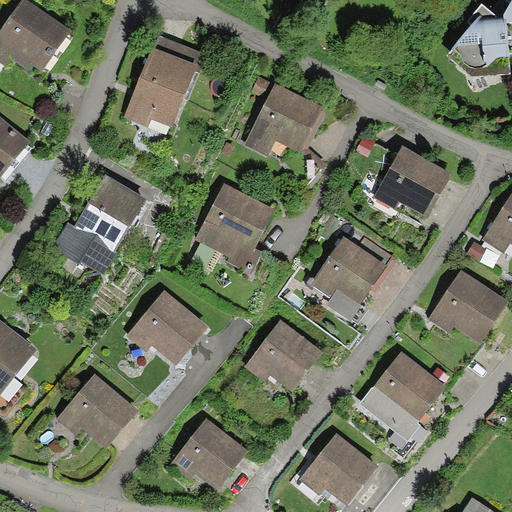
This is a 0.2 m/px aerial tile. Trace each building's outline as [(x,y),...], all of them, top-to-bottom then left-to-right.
[(473,31),(448,60),(472,82),(511,80),(509,58),(511,57),(511,0),(509,0),(507,4),(511,7),(511,10),(504,22),(497,23),(482,10),(468,26),(473,31)] [(0,58),(11,67),(15,61),(44,83),(74,43),(22,4),(0,33),(0,58)] [(206,61),(158,41),(124,120),(172,141),(206,61)] [(321,119),(272,91),(242,144),(290,172),(321,119)] [(0,185),(2,187),(32,147),(0,123),(0,185)] [(453,179),(404,150),(375,200),(396,213),(399,208),(426,224),(453,179)] [(116,166),(76,232),(69,227),(54,253),(101,282),(130,236),(144,244),(171,199),(116,166)] [(275,219),(225,192),(196,246),(247,272),(275,219)] [(511,196),(482,242),(504,256),(510,247),(511,247),(511,196)] [(356,249),(345,242),(315,286),(332,299),(326,308),(350,325),(397,261),(364,237),(356,249)] [(474,244),(467,255),(479,262),(486,251),(474,244)] [(509,307),(462,274),(430,320),(452,335),(456,330),(481,347),(509,307)] [(211,336),(163,297),(127,342),(147,358),(156,355),(180,374),(211,336)] [(47,360),(0,320),(0,410),(3,412),(47,360)] [(294,396),(325,354),(281,322),(245,370),(266,386),(271,379),(294,396)] [(448,391),(403,354),(361,406),(409,445),(423,427),(420,425),(448,391)] [(140,421),(89,378),(53,421),(74,439),(80,436),(108,459),(140,421)] [(255,456),(201,416),(165,465),(193,485),(196,480),(223,500),(255,456)] [(379,472),(338,437),(300,483),(318,498),(325,490),(347,509),(379,472)] [(497,511),(478,499),(469,511),(497,511)]
